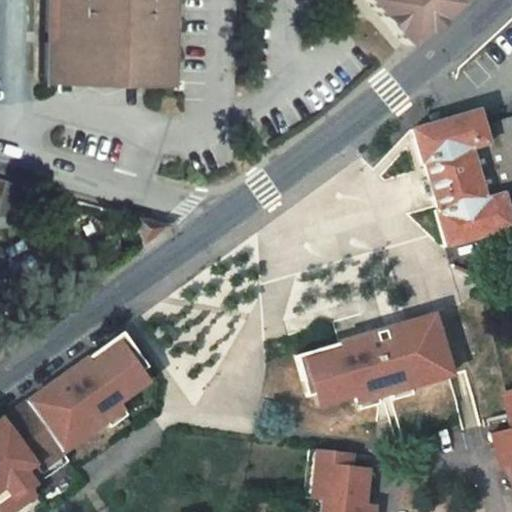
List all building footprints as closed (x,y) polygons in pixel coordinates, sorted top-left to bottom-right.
[(0,0),(0,91),(38,93),(39,0),(0,0)] [(163,0),(39,0),(38,93),(162,98),(163,0)] [(347,0),(389,52),(447,0),(347,0)] [(445,247),(511,228),(511,120),(490,126),(485,107),(413,127),(423,162),(425,162),(430,181),(425,183),(427,188),(428,195),(434,194),(438,209),(435,210),(445,247)] [(150,231),(117,223),(119,254),(150,231)] [(432,374),(452,369),(438,317),(379,333),(381,341),(348,350),(346,342),(300,355),(307,380),(314,378),(319,394),(322,405),(358,395),(360,402),(380,397),(393,393),(413,388),(427,384),(425,376),(432,374)] [(379,333),(346,342),(348,350),(381,341),(379,333)] [(75,380),(17,422),(48,464),(49,466),(66,453),(61,447),(72,439),(77,445),(91,434),(108,422),(104,415),(134,393),(127,384),(117,371),(124,366),(109,345),(70,373),(75,380)] [(133,379),(124,366),(117,371),(127,384),(133,379)] [(452,369),(432,374),(434,382),(454,376),(452,369)] [(70,373),(13,416),(17,422),(75,380),(70,373)] [(314,378),(307,380),(311,396),(319,394),(314,378)] [(413,388),(393,393),(395,401),(415,395),(413,388)] [(380,397),(360,402),(362,410),(382,404),(380,397)] [(511,411),(507,413),(511,431),(511,450),(505,452),(492,456),(502,491),(510,489),(511,494),(511,411)] [(511,431),(507,413),(502,414),(509,437),(502,440),(505,452),(511,450),(511,431)] [(0,424),(0,511),(9,511),(16,508),(9,497),(17,491),(15,489),(22,484),(48,464),(17,422),(13,416),(0,424)] [(108,422),(91,434),(96,440),(113,428),(108,422)] [(77,445),(72,439),(61,447),(66,453),(77,445)] [(38,487),(55,475),(49,466),(48,464),(22,484),(24,489),(38,487)] [(330,471),(301,467),(297,511),(306,511),(309,482),(329,483),(330,471)] [(341,484),(342,472),(330,471),(329,483),(309,482),(306,511),(365,511),(367,485),(350,484),(341,484)] [(351,472),(342,472),(341,484),(350,484),(351,472)]
